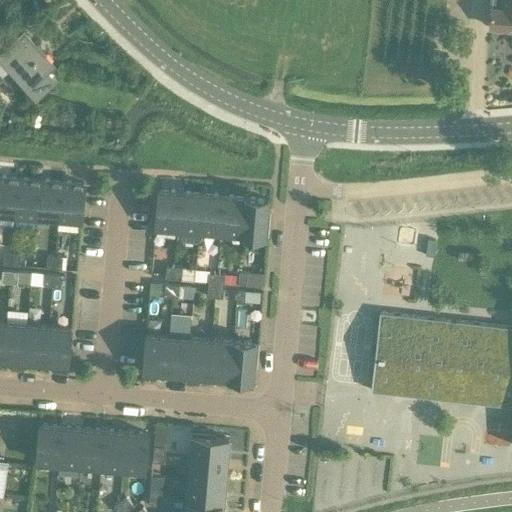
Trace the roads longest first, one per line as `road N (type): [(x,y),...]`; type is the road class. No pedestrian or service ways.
road 1 (residential): [(307,127),(278,412)]
road 2 (tertiary): [(307,127),(237,106),(171,68),(106,0)]
road 3 (residential): [(106,395),(122,171)]
road 4 (tertiary): [(511,131),(307,127)]
road 5 (residential): [(106,395),(278,412)]
